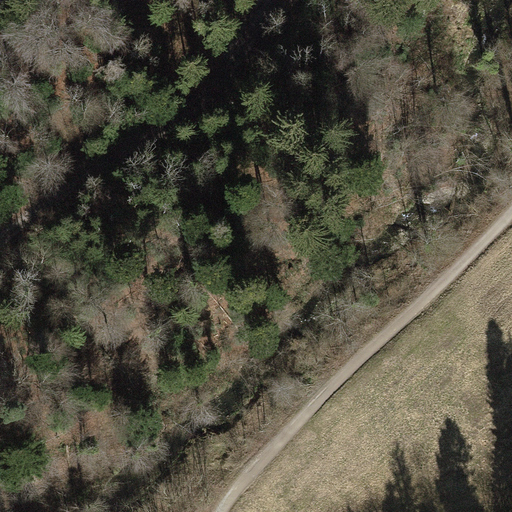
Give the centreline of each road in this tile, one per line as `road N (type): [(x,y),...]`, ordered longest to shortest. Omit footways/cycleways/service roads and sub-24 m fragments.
road 1 (track): [(511,210),(331,387),(219,511)]
road 2 (track): [(0,244),(199,99),(270,0)]
